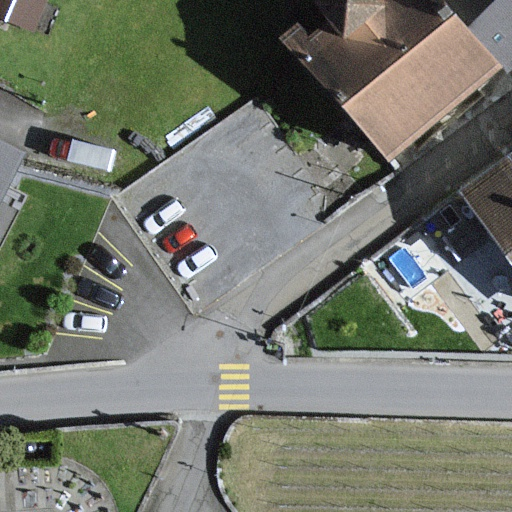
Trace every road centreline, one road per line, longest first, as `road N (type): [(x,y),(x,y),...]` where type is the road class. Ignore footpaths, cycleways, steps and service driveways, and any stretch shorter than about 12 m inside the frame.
road 1 (residential): [(511,115),(236,327),(209,384)]
road 2 (tertiary): [(511,393),(209,384)]
road 3 (tertiary): [(209,384),(0,400)]
